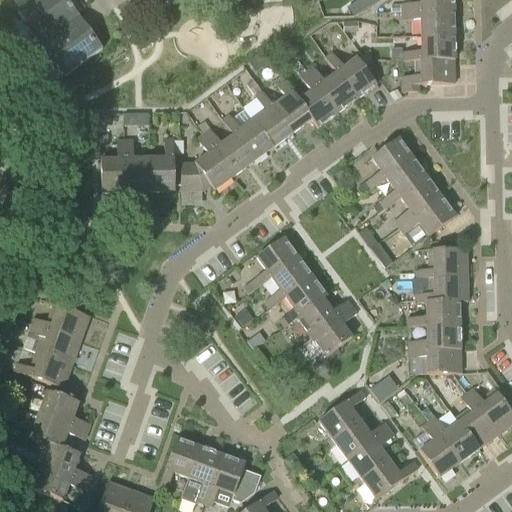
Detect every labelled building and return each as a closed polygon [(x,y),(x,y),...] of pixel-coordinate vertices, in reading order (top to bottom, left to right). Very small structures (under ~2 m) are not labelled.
[(17,14),(41,47),(77,20),(62,0),(36,0),(26,8),(17,14)] [(401,6),(401,14),(453,13),(453,0),(419,0),(420,5),(401,6)] [(420,22),(420,38),(454,37),(453,13),(401,14),(401,23),(420,22)] [(77,20),(41,47),(64,80),(101,53),(77,20)] [(357,24),(343,25),(343,35),(358,34),(357,24)] [(415,62),(453,62),(454,62),(454,37),(420,38),(421,54),(402,54),(402,63),(415,62)] [(290,53),(290,54),(336,117),(356,102),(337,76),(336,76),(324,85),(313,70),(306,75),(290,53)] [(310,95),(298,104),(297,104),(311,122),(310,123),(316,131),(336,117),(290,54),(283,58),(310,95)] [(325,61),(336,76),(337,76),(356,102),(375,88),(356,61),(343,71),(332,56),(325,61)] [(453,62),(415,62),(415,78),(402,79),(402,94),(419,94),(419,87),(454,86),(453,62)] [(284,100),(272,109),(291,136),(310,123),(311,122),(297,104),(298,104),(280,80),(273,85),(284,100)] [(265,114),(252,124),(272,151),(291,136),(272,109),(261,94),(254,99),(265,114)] [(221,124),(232,139),(233,138),(253,165),(272,151),(252,124),(239,133),(229,118),(221,124)] [(203,137),(202,137),(233,179),(253,165),(233,138),(232,139),(220,148),(203,125),(202,125),(200,122),(195,126),(203,137)] [(181,168),(181,187),(181,194),(204,194),(210,189),(214,194),(233,179),(202,137),(195,142),(206,157),(194,166),(181,166),(181,168)] [(132,142),(124,143),(125,195),(150,194),(149,160),(132,161),(132,142)] [(164,160),(149,160),(150,194),(174,194),(174,187),(181,187),(181,168),(173,168),(173,142),(164,142),(164,160)] [(370,192),(385,181),(412,161),(398,142),(371,161),(380,174),(356,191),(361,198),(370,192)] [(125,195),(124,143),(116,143),(116,161),(100,162),(101,196),(125,195)] [(377,217),(400,201),(426,181),(412,161),(385,181),(394,194),(372,210),(377,217)] [(394,224),(398,231),(440,200),(426,181),(400,201),(409,213),(394,224)] [(440,200),(398,231),(403,238),(418,227),(428,240),(455,220),(440,200)] [(247,298),(270,281),(297,261),(282,241),(255,261),(265,274),(241,291),(247,298)] [(415,281),(428,281),(467,281),(466,252),(428,253),(428,272),(415,273),(415,281)] [(270,311),(284,300),(311,280),(297,261),(270,281),(279,293),(264,304),(270,311)] [(284,331),(292,325),(322,303),(326,300),(311,280),(284,300),(293,312),(278,323),(284,331)] [(425,305),(459,305),(467,305),(467,281),(428,281),(428,297),(415,297),(415,305),(425,305)] [(297,326),(309,342),(351,310),(346,304),(331,315),(322,303),(292,325),(295,328),(297,326)] [(407,329),(425,329),(425,328),(459,327),(459,305),(425,305),(425,320),(407,321),(407,329)] [(33,322),(31,326),(79,344),(88,320),(52,307),(45,326),(33,322)] [(351,310),(309,342),(321,358),(318,360),(320,363),(350,341),(340,327),(355,316),(351,310)] [(234,319),(241,329),(252,321),(244,311),(234,319)] [(178,329),(201,337),(205,326),(182,317),(178,329)] [(40,340),(35,355),(70,368),(79,344),(31,326),(27,336),(40,340)] [(407,345),(408,353),(460,352),(459,327),(425,328),(425,329),(426,345),(407,345)] [(460,352),(408,353),(408,361),(420,360),(420,377),(460,377),(460,352)] [(70,368),(35,355),(29,371),(16,367),(14,374),(62,392),(70,368)] [(466,384),(460,388),(496,438),(511,426),(511,417),(494,393),(480,403),(466,384)] [(386,397),(378,385),(368,392),(377,403),(386,397)] [(467,412),(455,421),(477,452),(496,438),(460,388),(461,389),(454,394),(467,412)] [(43,399),(36,417),(86,435),(88,427),(71,421),(77,406),(42,393),(40,398),(43,399)] [(326,443),(329,447),(361,423),(351,410),(364,401),(359,394),(317,424),(329,440),(326,443)] [(25,439),(42,445),(60,451),(65,436),(83,443),(86,435),(36,417),(29,435),(27,434),(25,439)] [(434,421),(427,426),(457,467),(477,452),(455,421),(454,422),(457,426),(444,435),(434,421)] [(334,447),(346,463),(387,432),(383,426),(370,436),(361,423),(329,447),(331,450),(334,447)] [(457,467),(427,426),(420,431),(430,444),(418,453),(438,481),(457,467)] [(349,485),(352,489),(389,462),(380,449),(393,440),(387,432),(346,463),(357,479),(349,485)] [(173,476),(187,481),(198,450),(176,442),(158,490),(166,493),(173,476)] [(43,450),(37,468),(87,486),(90,479),(72,472),(78,457),(60,451),(42,445),(40,449),(43,450)] [(198,450),(187,481),(180,502),(195,507),(196,504),(204,507),(221,458),(198,450)] [(221,458),(204,507),(211,510),(218,492),(233,498),(230,503),(240,507),(254,496),(260,479),(242,473),(244,467),(221,458)] [(389,462),(352,489),(354,493),(363,486),(375,503),(417,473),(411,465),(398,474),(389,462)] [(87,486),(37,468),(30,486),(27,485),(25,490),(61,503),(66,487),(84,494),(87,486)] [(122,511),(129,494),(106,485),(96,511),(122,511)] [(129,494),(122,511),(149,511),(153,503),(129,494)] [(263,511),(277,502),(271,494),(247,511),(263,511)]
